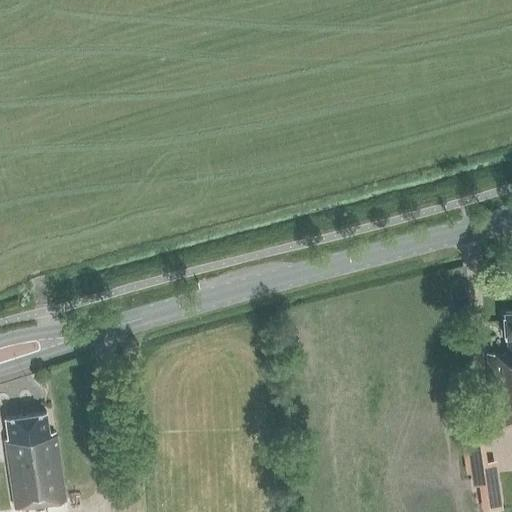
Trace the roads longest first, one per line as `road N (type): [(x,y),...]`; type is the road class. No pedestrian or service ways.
road 1 (secondary): [(121,325),(511,218)]
road 2 (secondary): [(0,372),(121,325)]
road 3 (secondary): [(121,325),(0,340)]
